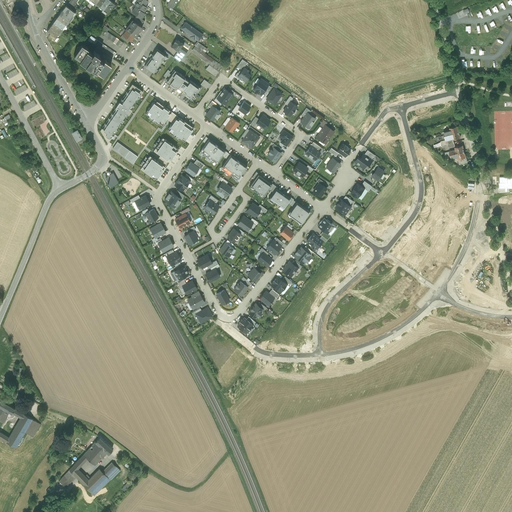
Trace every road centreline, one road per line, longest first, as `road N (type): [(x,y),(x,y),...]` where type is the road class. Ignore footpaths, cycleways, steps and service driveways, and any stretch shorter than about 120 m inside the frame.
road 1 (residential): [(225,316),(157,199),(206,125)]
road 2 (residential): [(273,173),(298,133),(229,82),(215,85),(193,115)]
road 3 (residential): [(381,252),(412,216),(420,193),(399,107)]
road 4 (residential): [(321,208),(240,310),(225,316)]
road 5 (unclassified): [(60,189),(43,211),(0,317)]
road 6 (residential): [(319,357),(385,339),(440,295)]
road 7 (residential): [(25,0),(87,124)]
road 8 (residential): [(319,357),(326,304),(381,252)]
road 9 (unclassified): [(0,75),(60,189)]
